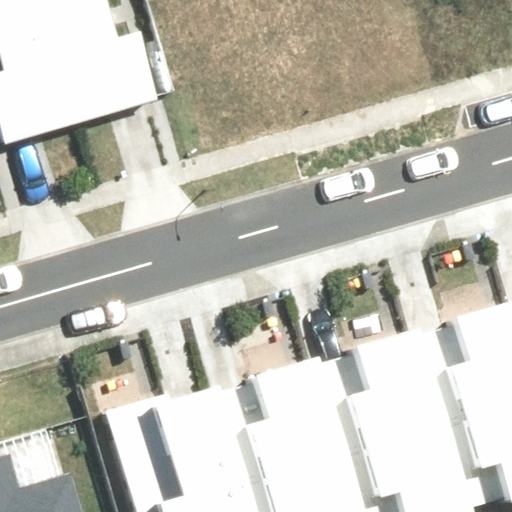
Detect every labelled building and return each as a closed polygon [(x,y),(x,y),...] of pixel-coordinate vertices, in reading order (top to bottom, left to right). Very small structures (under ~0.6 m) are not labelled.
[(41,0),(0,0),(0,54),(3,65),(0,66),(0,126),(2,134),(74,114),(41,0)] [(41,0),(74,114),(153,92),(134,24),(114,29),(105,0),(41,0)] [(498,496),(511,491),(511,306),(509,297),(507,290),(445,307),(447,317),(409,328),(458,500),(496,490),(498,496)] [(449,511),(457,510),(403,321),(341,339),(344,350),(306,361),(348,511),(449,511)] [(343,511),(301,365),(298,354),(234,372),(237,382),(200,392),(234,511),(343,511)] [(119,511),(228,511),(191,382),(90,411),(119,511)] [(13,439),(0,442),(0,511),(81,511),(71,474),(26,486),(13,439)]
